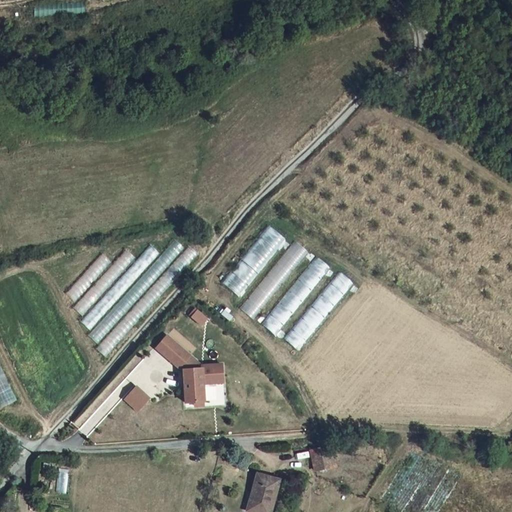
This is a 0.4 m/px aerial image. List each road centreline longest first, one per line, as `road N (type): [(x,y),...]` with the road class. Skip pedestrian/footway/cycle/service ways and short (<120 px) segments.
road 1 (unclassified): [(387,0),(419,29),(413,62),(333,126),(36,448)]
road 2 (track): [(511,445),(406,430),(308,430)]
